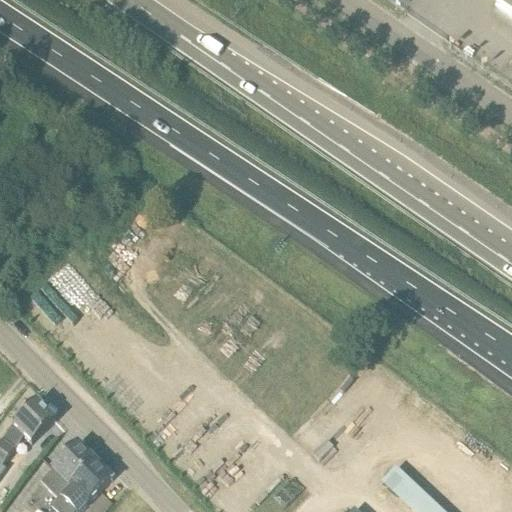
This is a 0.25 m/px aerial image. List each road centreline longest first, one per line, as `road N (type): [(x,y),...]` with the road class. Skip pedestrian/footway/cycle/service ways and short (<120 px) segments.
road 1 (trunk): [(0,15),(511,351)]
road 2 (motorway): [(511,260),(133,0)]
road 3 (tertiary): [(180,511),(0,327)]
road 4 (unclassified): [(511,113),(346,0)]
